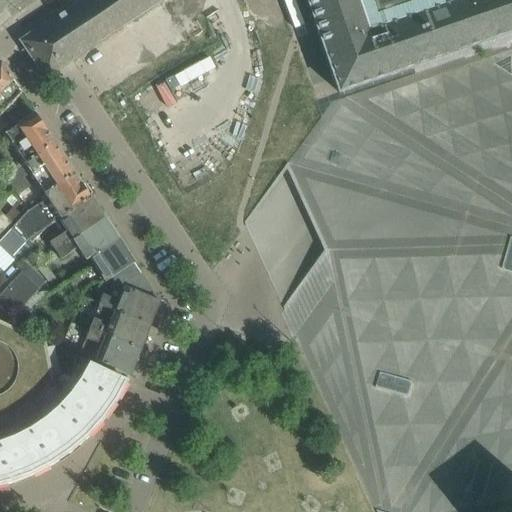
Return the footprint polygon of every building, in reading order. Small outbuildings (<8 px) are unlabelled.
[(45,79),(160,2),(158,0),(81,0),(20,41),(45,79)] [(511,0),(306,0),(339,93),(511,33),(511,0)] [(143,99),(179,158),(213,138),(182,146),(262,99),(248,48),(238,31),(219,43),(216,44),(135,92),(146,110),(143,99)] [(511,511),(511,96),(507,96),(510,77),(458,62),(416,77),(398,83),(331,106),(322,113),(293,154),(294,160),(247,223),(254,238),(267,267),(305,350),(378,509),(387,511),(511,511)] [(3,68),(0,67),(0,115),(21,94),(3,68)] [(54,145),(34,115),(5,134),(25,164),(54,145)] [(75,176),(54,145),(25,164),(25,166),(16,172),(15,173),(8,182),(18,196),(36,182),(45,196),(75,176)] [(15,173),(16,172),(13,166),(3,176),(8,182),(15,173)] [(59,220),(90,200),(75,176),(45,196),(47,199),(30,209),(0,240),(0,246),(11,257),(28,239),(31,242),(42,232),(59,220)] [(55,252),(104,220),(90,200),(59,220),(66,232),(50,242),(55,252)] [(13,209),(5,217),(11,223),(18,214),(13,209)] [(0,233),(11,223),(5,217),(0,212),(0,233)] [(117,240),(104,220),(55,252),(61,260),(78,249),(85,260),(88,259),(89,259),(117,240)] [(140,274),(117,240),(89,259),(105,282),(111,278),(113,281),(113,282),(117,279),(122,286),(124,284),(124,285),(140,274)] [(0,308),(10,319),(39,289),(22,273),(0,295),(0,308)] [(99,306),(114,312),(149,326),(158,303),(140,274),(124,285),(124,284),(122,286),(117,279),(113,282),(113,281),(107,297),(103,295),(99,306)] [(99,306),(89,329),(140,349),(149,326),(114,312),(99,306)] [(122,392),(127,382),(0,322),(0,487),(2,487),(9,485),(21,481),(28,478),(35,475),(46,469),(56,463),(67,456),(76,449),(84,441),(92,434),(99,426),(105,418),(112,410),(117,401),(122,392)] [(89,329),(79,354),(95,361),(129,377),(140,349),(89,329)]
